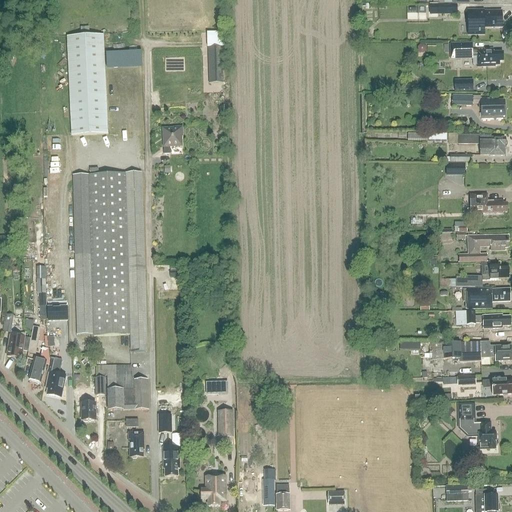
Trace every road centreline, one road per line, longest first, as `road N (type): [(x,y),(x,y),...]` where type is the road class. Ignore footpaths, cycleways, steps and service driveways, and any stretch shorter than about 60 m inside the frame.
road 1 (unclassified): [(155,509),(100,469),(0,372)]
road 2 (secondary): [(0,393),(120,511)]
